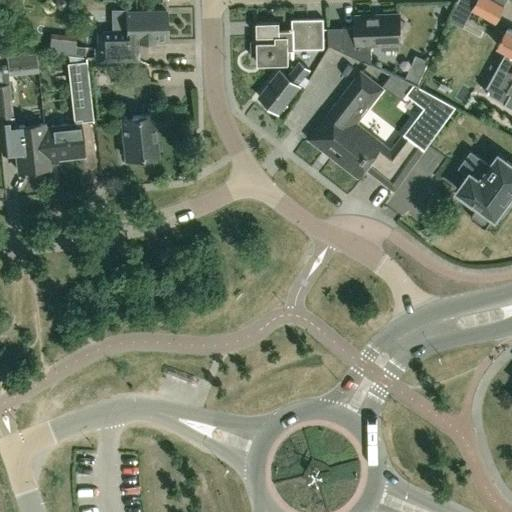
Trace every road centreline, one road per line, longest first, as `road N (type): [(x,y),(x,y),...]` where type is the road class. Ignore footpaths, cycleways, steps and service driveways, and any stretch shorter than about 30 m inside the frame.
road 1 (residential): [(251,182),(169,221),(0,247)]
road 2 (residential): [(427,311),(404,283),(251,182)]
road 3 (residential): [(212,0),(221,116),(251,182)]
road 4 (unclassified): [(190,423),(109,413),(13,448)]
road 5 (tertiary): [(427,311),(379,341),(331,411)]
road 6 (tertiary): [(355,422),(395,366),(440,342)]
